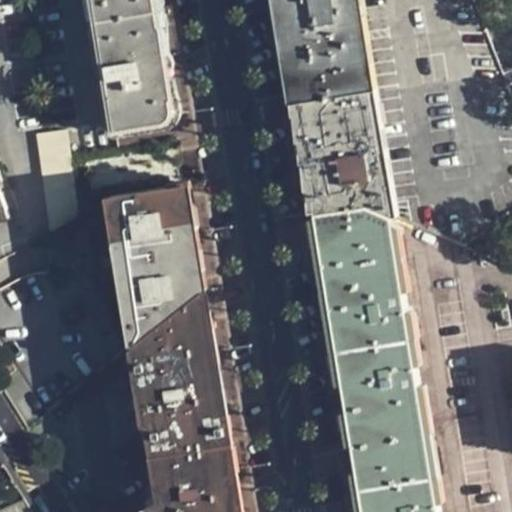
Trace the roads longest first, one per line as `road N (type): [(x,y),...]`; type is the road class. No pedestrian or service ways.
road 1 (secondary): [(219,0),(299,511)]
road 2 (residential): [(63,511),(0,408)]
